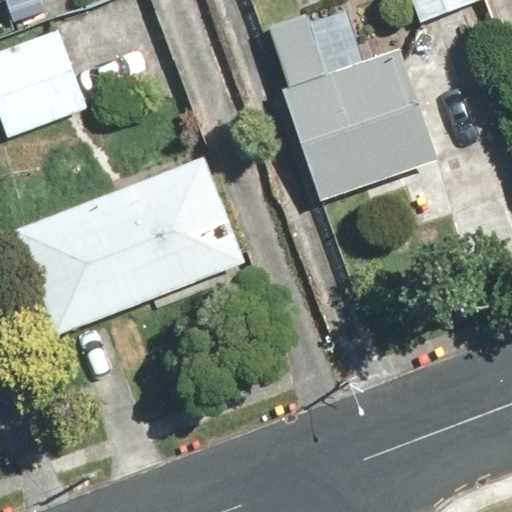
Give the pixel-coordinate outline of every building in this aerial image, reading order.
[(48,0),(17,0),(15,1),(23,24),(53,12),(48,0)] [(485,0),(421,0),(431,24),(486,3),(485,0)] [(304,89),(296,92),(336,203),(455,160),(415,50),(339,76),(318,17),(282,30),(304,89)] [(70,29),(0,53),(0,87),(18,138),(98,110),(70,29)] [(217,158),(26,232),(68,339),(259,265),(217,158)] [(0,305),(0,371),(22,363),(0,305)]
